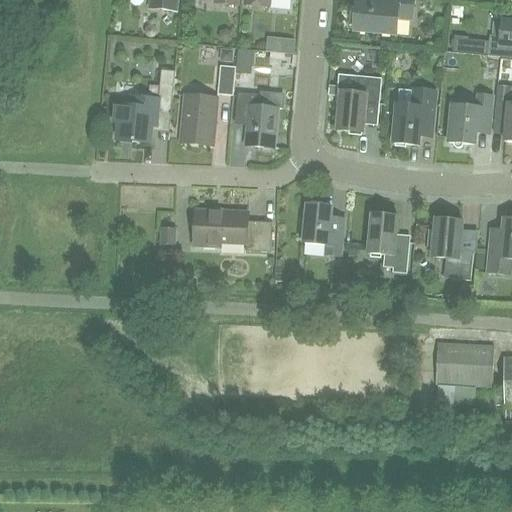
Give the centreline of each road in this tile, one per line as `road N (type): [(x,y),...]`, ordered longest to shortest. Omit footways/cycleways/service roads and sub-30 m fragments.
road 1 (unclassified): [(0,299),(511,326)]
road 2 (residential): [(307,160),(269,179),(91,174)]
road 3 (unclassified): [(511,182),(358,178),(307,160)]
road 4 (unclassified): [(307,160),(315,0)]
